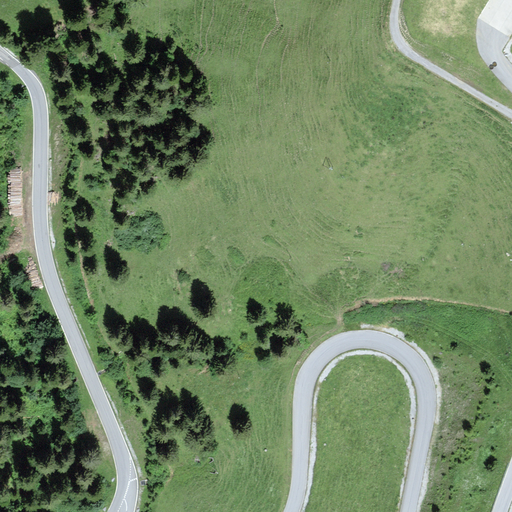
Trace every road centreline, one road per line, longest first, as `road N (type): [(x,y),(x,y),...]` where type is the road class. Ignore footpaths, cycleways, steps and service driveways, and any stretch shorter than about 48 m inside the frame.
road 1 (unclassified): [(0,51),(38,95),(42,241),(121,454),(112,511)]
road 2 (track): [(511,114),(404,48),(394,30),(396,0)]
